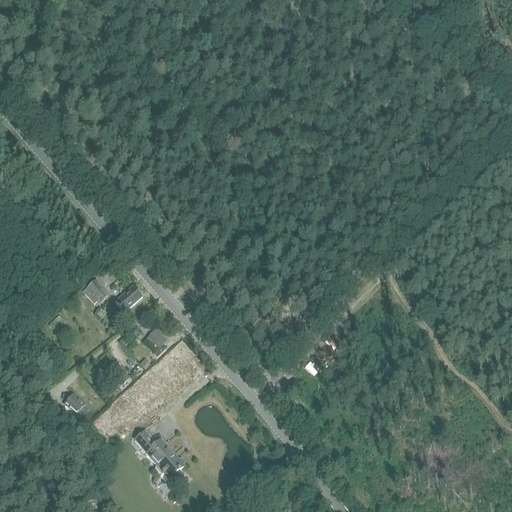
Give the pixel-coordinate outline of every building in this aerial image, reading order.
[(96,280),(87,289),(101,304),(110,296),(96,280)] [(133,288),(126,295),(115,304),(124,314),(142,298),(133,288)] [(50,328),(53,331),(63,322),(60,318),(50,328)] [(157,360),(166,351),(162,347),(166,343),(154,333),(143,345),(157,360)] [(113,365),(106,373),(111,378),(108,381),(114,386),(116,383),(122,388),(128,380),(124,376),(125,375),(113,365)] [(65,406),(81,420),(87,413),(83,409),(84,408),(73,397),(65,406)] [(90,428),(82,435),(90,444),(98,437),(90,428)] [(133,442),(149,461),(168,482),(171,479),(174,483),(178,483),(183,479),(183,476),(180,472),(184,468),(183,467),(185,466),(185,464),(182,460),(180,460),(178,461),(161,442),(158,445),(146,431),(133,442)]
